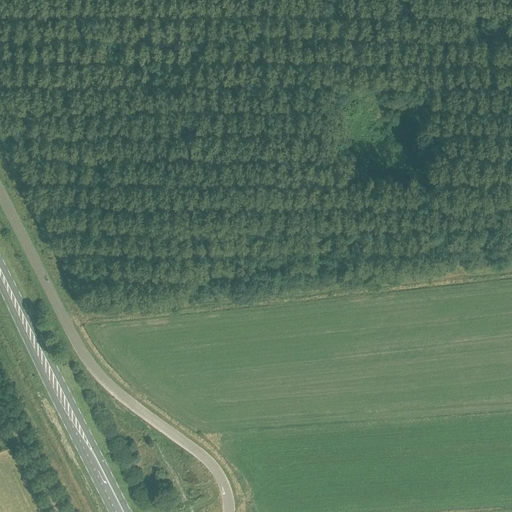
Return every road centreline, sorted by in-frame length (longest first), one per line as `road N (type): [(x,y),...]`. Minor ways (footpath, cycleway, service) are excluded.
road 1 (unclassified): [(248,511),(247,472),(228,439),(130,400),(88,360),(0,193)]
road 2 (primary): [(0,271),(48,362),(119,453)]
